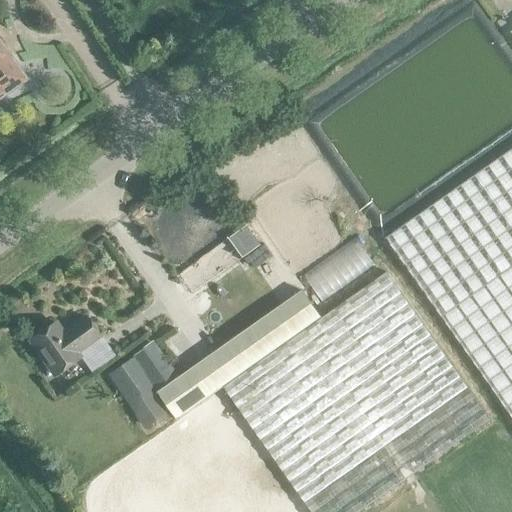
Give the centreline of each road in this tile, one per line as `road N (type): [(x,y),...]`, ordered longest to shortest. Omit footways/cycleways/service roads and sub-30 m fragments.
road 1 (unclassified): [(0,244),(334,0)]
road 2 (unknown): [(147,132),(57,0)]
